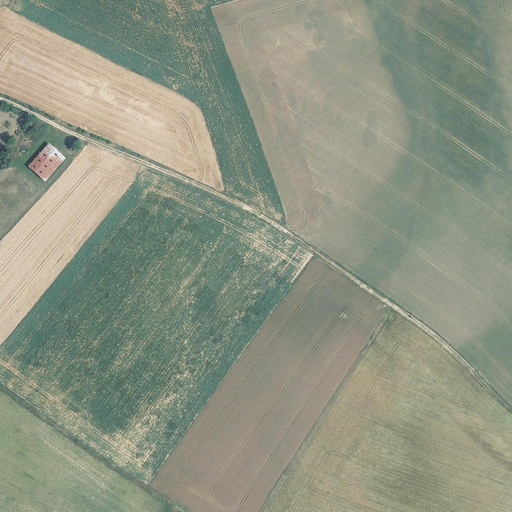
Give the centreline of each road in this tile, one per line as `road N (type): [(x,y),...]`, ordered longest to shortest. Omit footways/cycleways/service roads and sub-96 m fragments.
road 1 (track): [(0,97),(258,216),(416,323),(511,410)]
road 2 (track): [(263,511),(394,307)]
road 3 (track): [(0,384),(189,511)]
